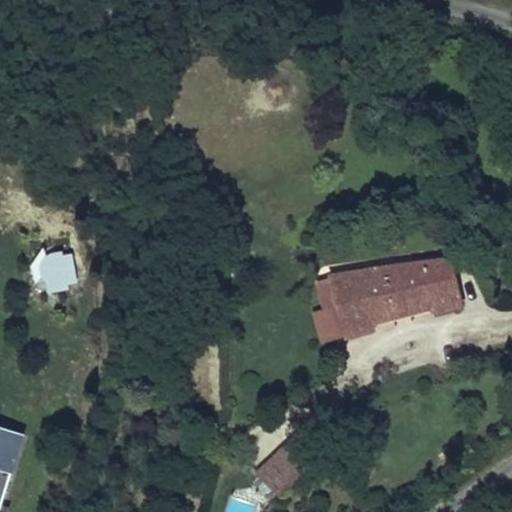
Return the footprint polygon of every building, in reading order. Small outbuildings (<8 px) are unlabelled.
[(71,293),(73,262),(48,260),(47,292),(71,293)] [(447,269),(327,291),(331,313),(337,348),(371,341),(369,326),(430,315),(431,323),(456,318),(447,269)] [(337,348),(331,313),(301,319),(307,353),(337,348)] [(0,511),(4,511),(28,431),(0,423),(0,511)] [(276,461),(298,486),(329,460),(308,434),(276,461)] [(261,473),(283,499),(298,486),(276,461),(261,473)]
